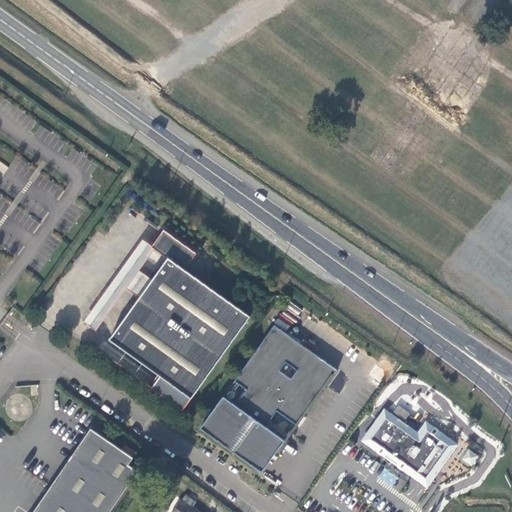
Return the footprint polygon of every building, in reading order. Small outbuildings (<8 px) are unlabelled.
[(157,373),(192,398),(251,316),(185,269),(197,253),(164,230),(141,262),(157,274),(142,295),(131,311),(110,339),(157,373)] [(141,262),(132,256),(85,322),(94,328),(115,299),(131,311),(142,295),(126,283),(141,262)] [(224,396),(201,428),(263,473),(280,448),(286,441),(266,427),(277,411),(297,425),(333,375),(334,376),(338,370),(307,347),(275,325),(235,381),(247,389),(236,405),(224,396)] [(192,398),(157,373),(148,385),(183,410),(192,398)] [(233,390),(231,390),(230,391),(229,392),(228,393),(227,394),(228,396),(228,397),(230,398),(231,398),(233,398),(234,398),(235,397),(236,395),(236,394),(235,392),(234,391),(233,390)] [(399,405),(394,411),(406,420),(411,414),(399,405)] [(383,419),(381,417),(373,425),(377,427),(368,439),(429,482),(456,444),(427,423),(419,435),(388,412),(383,419)] [(110,511),(138,471),(128,464),(133,457),(91,429),(33,511),(110,511)] [(472,467),(479,455),(467,448),(460,460),(472,467)] [(156,468),(159,463),(152,458),(149,462),(156,468)] [(384,468),(379,477),(392,484),(397,475),(384,468)] [(176,487),(180,480),(161,469),(157,476),(176,487)] [(186,495),(172,511),(199,511),(192,506),(195,502),(186,495)]
